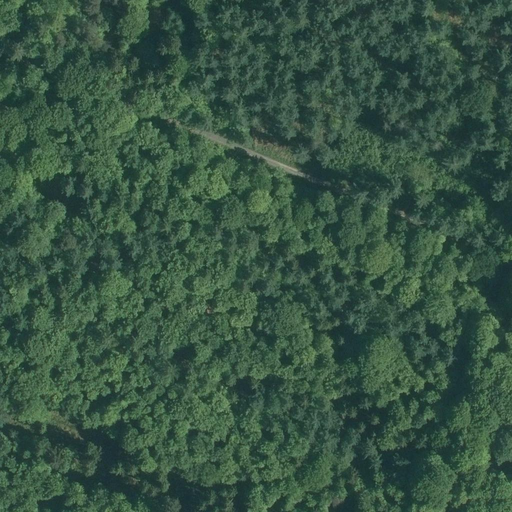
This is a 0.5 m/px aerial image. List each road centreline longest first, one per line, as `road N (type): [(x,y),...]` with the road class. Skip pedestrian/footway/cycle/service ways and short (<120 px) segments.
road 1 (track): [(493,253),(0,52)]
road 2 (track): [(391,511),(493,253)]
